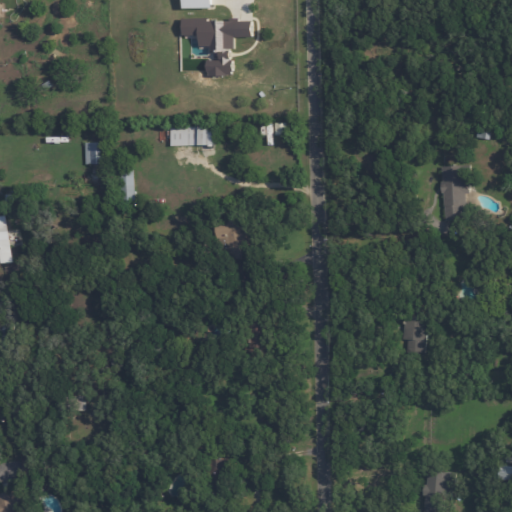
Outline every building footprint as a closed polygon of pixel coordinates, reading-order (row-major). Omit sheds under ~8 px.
[(213,0),(183,0),(184,8),(213,7),(213,0)] [(233,75),(232,47),(235,47),(235,36),(253,35),(253,17),(183,19),(183,34),(200,34),(200,45),(211,45),(211,51),(219,51),(220,58),(207,59),(207,76),(233,75)] [(52,88),(45,92),(42,87),(48,83),(52,88)] [(276,123),(288,123),(288,135),(276,135),(276,123)] [(170,126),(171,145),(214,143),(213,125),(170,126)] [(491,138),(477,136),(478,129),(492,131),(491,138)] [(106,165),(85,166),(85,144),(106,144),(106,165)] [(472,181),(473,192),(468,192),(468,204),(465,204),(466,219),(447,220),(445,192),(443,192),(443,181),(445,181),(444,165),(473,164),(474,176),(467,177),(468,180),(472,180),(472,181)] [(133,166),(134,205),(117,205),(117,166),(133,166)] [(242,262),(244,280),(229,282),(223,238),(217,239),(216,230),(222,230),(221,221),(246,218),(247,225),(249,225),(252,244),(250,245),(251,257),(241,258),(242,262)] [(412,315),(435,316),(434,332),(427,331),(426,354),(406,353),(407,338),(402,338),(402,315),(412,315)] [(268,324),(268,347),(251,347),(250,322),(268,322),(268,324)] [(4,371),(0,370),(0,326),(7,326),(7,336),(14,336),(14,359),(5,358),(4,371)] [(82,397),(83,412),(76,412),(75,397),(82,397)] [(144,409),(147,425),(133,427),(131,411),(144,409)] [(27,474),(24,457),(33,456),(34,460),(55,456),(57,466),(44,469),(44,471),(27,474)] [(227,472),(228,488),(208,488),(208,459),(227,458),(227,472)] [(423,511),(426,495),(424,495),(425,484),(427,484),(429,469),(458,472),(457,484),(448,483),(447,490),(452,491),(451,501),(446,500),(444,511),(423,511)] [(0,511),(0,493),(13,490),(20,511),(0,511)]
